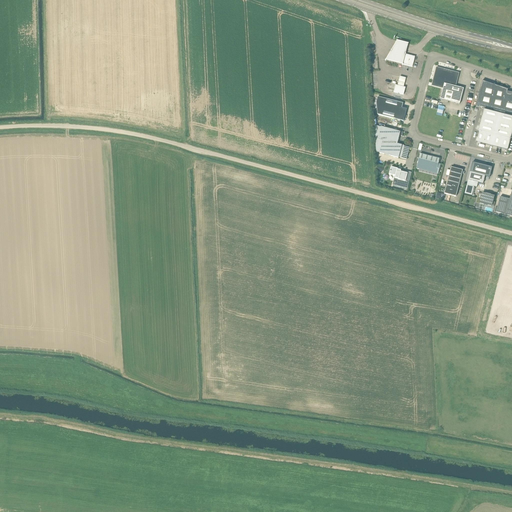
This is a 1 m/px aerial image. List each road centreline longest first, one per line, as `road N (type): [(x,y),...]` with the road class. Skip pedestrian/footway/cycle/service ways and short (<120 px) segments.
road 1 (unclassified): [(0,128),(117,132),(511,234)]
road 2 (unclassified): [(511,160),(414,132),(431,62),(441,58)]
road 3 (primary): [(336,0),(511,49)]
road 4 (primary): [(511,48),(359,0)]
